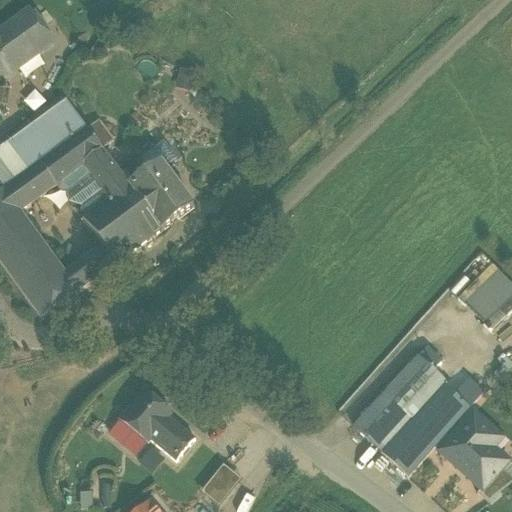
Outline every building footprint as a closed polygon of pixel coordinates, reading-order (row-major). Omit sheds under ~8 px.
[(39,20),(0,44),(0,72),(9,86),(61,53),(39,20)] [(0,191),(2,195),(4,193),(87,132),(66,102),(0,151),(0,191)] [(98,123),(87,132),(102,152),(112,143),(98,123)] [(87,132),(4,193),(20,216),(56,188),(102,249),(116,267),(162,232),(128,188),(102,152),(87,132)] [(141,162),(149,174),(160,165),(165,171),(176,162),(164,145),(141,162)] [(149,174),(128,188),(162,232),(194,209),(165,171),(160,165),(149,174)] [(0,265),(41,322),(78,295),(65,277),(20,216),(4,193),(2,195),(0,196),(0,265)] [(87,261),(100,279),(116,267),(102,249),(87,261)] [(508,305),(511,309),(511,286),(482,255),(448,286),(486,326),(508,305)] [(87,261),(65,277),(78,295),(100,279),(87,261)] [(426,351),(418,359),(436,376),(444,368),(426,351)] [(425,408),(446,385),(436,376),(418,359),(417,359),(352,429),(381,456),(425,408)] [(432,414),(450,431),(484,395),(465,378),(453,392),(432,414)] [(425,408),(432,414),(453,392),(446,385),(425,408)] [(119,423),(147,447),(150,444),(169,421),(172,417),(143,394),(119,423)] [(406,479),(450,431),(432,414),(425,408),(381,456),(406,479)] [(473,411),(435,454),(479,493),(482,496),(503,472),(511,464),(496,451),(506,440),(473,411)] [(169,421),(150,444),(176,465),(195,442),(169,421)] [(138,466),(151,477),(164,461),(151,451),(138,466)] [(217,507),(239,479),(221,465),(199,492),(217,507)] [(487,505),(511,485),(511,480),(503,472),(482,496),(479,493),(476,496),(487,505)] [(155,511),(144,498),(127,511),(155,511)]
